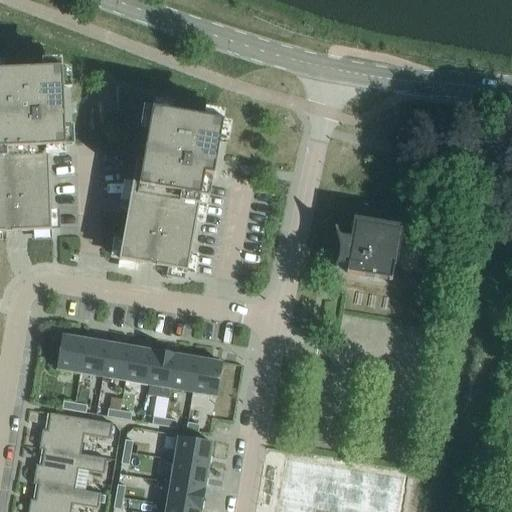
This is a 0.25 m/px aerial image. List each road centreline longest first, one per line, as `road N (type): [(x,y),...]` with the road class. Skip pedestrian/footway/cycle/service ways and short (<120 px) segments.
road 1 (residential): [(278,320),(37,281),(19,301),(0,411)]
road 2 (tertiary): [(331,69),(125,0)]
road 3 (residential): [(278,320),(324,111)]
road 4 (residential): [(244,511),(278,320)]
road 5 (tertiary): [(511,92),(331,69)]
